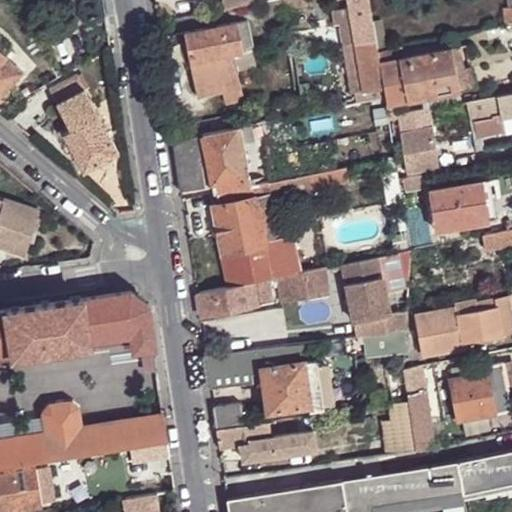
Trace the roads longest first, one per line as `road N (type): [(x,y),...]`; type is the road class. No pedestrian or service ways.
road 1 (residential): [(202,489),(511,440)]
road 2 (tertiary): [(129,0),(168,260)]
road 3 (tertiary): [(168,260),(202,489)]
road 4 (unclassified): [(0,130),(97,213),(168,260)]
road 5 (residential): [(168,260),(0,286)]
